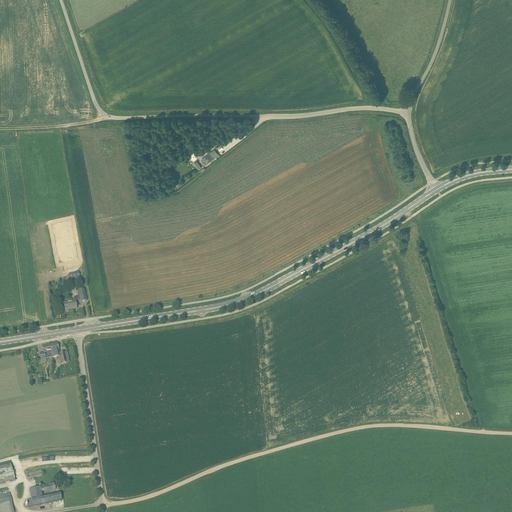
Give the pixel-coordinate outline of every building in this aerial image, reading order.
[(67,274),(68,280),(79,277),(78,271),(67,274)] [(78,291),(80,301),(87,299),(84,289),(78,291)] [(70,301),(64,303),(65,311),(70,310),(69,309),(73,308),(73,310),(77,309),(76,304),(75,299),(70,300),(70,301)] [(50,345),(53,358),(60,356),(61,363),(67,362),(65,352),(60,354),(57,344),(50,345)] [(53,358),(50,345),(43,347),(44,353),(40,353),(41,358),(41,360),(46,359),(45,358),(52,356),(53,358)] [(0,465),(0,484),(15,480),(10,463),(0,465)] [(27,474),(29,480),(33,479),(33,478),(42,475),(41,470),(27,474)] [(27,500),(29,508),(34,507),(62,501),(60,493),(43,497),(41,491),(46,490),(46,492),(56,489),(54,483),(40,487),(30,489),(32,499),(27,500)] [(0,511),(13,511),(11,502),(9,492),(0,494),(0,511)]
